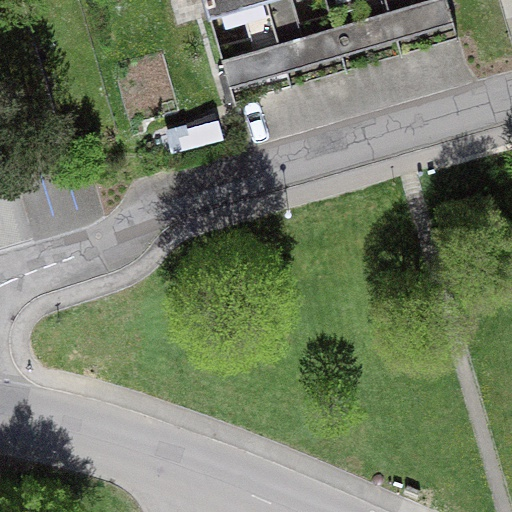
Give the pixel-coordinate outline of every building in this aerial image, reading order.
[(0,0),(0,161),(64,143),(22,0),(0,0)] [(291,84),(265,0),(203,0),(233,101),(291,84)] [(265,0),(291,84),(346,68),(325,0),(265,0)] [(401,52),(385,0),(325,0),(346,68),(401,52)] [(385,0),(401,52),(458,36),(447,0),(385,0)]
